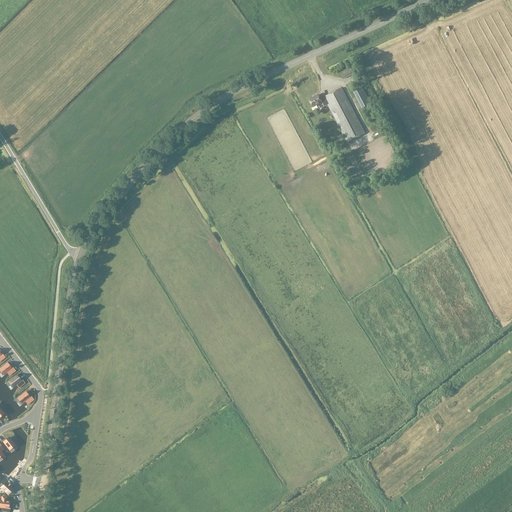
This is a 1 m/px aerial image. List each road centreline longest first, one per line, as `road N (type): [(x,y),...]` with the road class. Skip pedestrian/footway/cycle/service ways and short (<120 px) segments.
road 1 (secondary): [(80,254),(118,192),(200,113),(427,0)]
road 2 (secondary): [(39,511),(80,254)]
road 3 (unclassified): [(80,254),(67,248),(0,136)]
